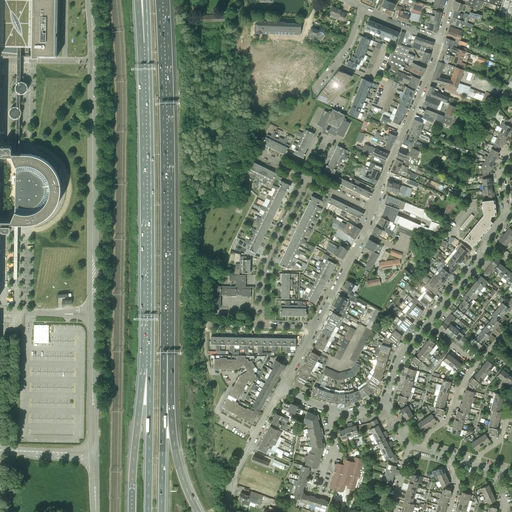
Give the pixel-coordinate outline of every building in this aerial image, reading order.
[(33,0),(30,0),(0,0),(0,55),(17,56),(21,56),(22,46),(25,46),(25,52),(27,52),(28,52),(29,46),(32,46),(32,56),(57,57),(58,0),(33,0)] [(387,9),(390,2),(391,0),(390,0),(383,0),(381,6),(387,9)] [(410,7),(413,8),(415,1),(410,0),(406,0),(405,4),(410,6),(410,7)] [(435,0),(434,6),(442,8),(444,0),(435,0)] [(511,0),(455,0),(455,1),(467,5),(479,9),(482,1),(501,7),(498,14),(511,18),(511,0)] [(415,1),(413,8),(412,12),(421,14),(424,4),(420,2),(415,1)] [(453,10),(460,12),(460,10),(465,12),(467,5),(455,1),(453,10)] [(390,2),(387,9),(393,11),(396,4),(390,2)] [(407,22),(409,15),(404,13),(405,8),(397,5),(394,13),(398,14),(397,18),(407,22)] [(333,18),(343,21),(346,14),(340,13),(341,10),(332,7),(330,14),(334,16),(333,18)] [(430,20),(439,22),(441,12),(436,11),(434,16),(427,14),(426,16),(430,17),(430,20)] [(463,21),(467,22),(468,16),(469,14),(463,12),(462,14),(454,11),(452,17),(463,21)] [(421,14),(412,12),(409,20),(418,22),(421,14)] [(469,14),(468,16),(480,20),(482,15),(477,13),(476,14),(470,12),(469,14)] [(450,24),(462,28),(463,21),(452,17),(450,24)] [(365,29),(370,31),(374,22),(369,20),(369,19),(367,24),(365,23),(364,27),(365,28),(365,29)] [(430,19),(428,29),(431,30),(436,31),(439,22),(430,20),(430,19)] [(265,33),(297,34),(300,34),(301,23),(284,23),(284,21),(257,20),(257,24),(256,24),(255,32),(255,33),(265,33)] [(370,31),(375,33),(379,24),(374,22),(370,31)] [(375,33),(380,35),(384,26),(379,24),(375,33)] [(380,35),(385,37),(389,28),(384,26),(380,35)] [(460,40),(461,37),(463,32),(449,27),(448,31),(447,35),(453,37),(460,40)] [(324,35),(324,34),(325,30),(320,28),(319,31),(311,28),(309,33),(317,36),(317,37),(321,38),(322,34),(324,35)] [(385,37),(390,39),(394,30),(389,28),(385,37)] [(395,41),(399,32),(398,32),(394,30),(390,39),(395,41)] [(401,44),(405,33),(401,32),(399,36),(399,37),(398,39),(398,40),(397,42),(397,43),(401,44)] [(360,41),(369,45),(371,40),(362,36),(360,41)] [(415,49),(420,50),(424,39),(416,36),(413,44),(419,46),(419,47),(418,48),(416,47),(415,48),(415,49)] [(444,43),(456,48),(457,45),(458,43),(465,46),(466,43),(460,40),(453,37),(452,40),(446,37),(444,43)] [(425,48),(431,50),(433,42),(424,39),(420,50),(422,51),(423,49),(424,49),(425,48)] [(358,46),(367,50),(369,45),(360,41),(358,46)] [(394,52),(406,57),(414,60),(416,55),(409,53),(412,47),(401,44),(397,43),(396,44),(396,45),(395,47),(394,50),(394,49),(394,50),(394,52)] [(461,62),(462,59),(465,51),(456,48),(444,43),(441,52),(449,55),(450,51),(456,53),(453,61),(453,62),(456,63),(460,65),(461,62)] [(356,51),(364,55),(367,50),(358,46),(356,51)] [(421,61),(427,63),(430,53),(422,51),(420,50),(419,55),(420,55),(420,58),(421,59),(421,61)] [(352,56),(361,60),(363,60),(362,60),(364,55),(356,51),(355,53),(353,53),(352,56)] [(438,61),(447,64),(450,55),(449,55),(441,52),(438,61)] [(348,60),(357,64),(359,65),(359,64),(361,60),(352,56),(351,58),(350,57),(348,60)] [(345,65),(355,69),(356,69),(355,69),(357,64),(348,60),(348,62),(346,61),(345,65)] [(424,72),(426,68),(410,61),(408,65),(424,72)] [(435,70),(433,76),(432,81),(447,85),(457,88),(461,79),(462,79),(463,76),(462,75),(464,70),(447,64),(438,61),(436,66),(435,70)] [(422,76),(424,72),(408,65),(407,68),(409,70),(409,71),(422,76)] [(419,79),(412,76),(410,75),(410,76),(407,75),(402,73),(403,70),(401,69),(399,68),(396,74),(417,83),(419,79)] [(329,104),(340,91),(352,76),(338,71),(315,99),(329,104)] [(415,89),(417,83),(396,74),(395,74),(393,77),(395,77),(395,78),(407,83),(408,82),(409,83),(408,85),(415,89)] [(360,84),(370,87),(372,83),(372,82),(362,78),(360,84)] [(492,94),(496,85),(490,82),(485,90),(492,94)] [(457,88),(456,91),(461,93),(482,101),(494,106),(499,97),(485,91),(484,93),(471,88),(459,83),(457,88)] [(358,89),(367,92),(370,87),(360,84),(358,89)] [(403,92),(404,93),(412,96),(415,90),(405,86),(403,92)] [(426,95),(446,103),(448,97),(437,92),(438,89),(435,88),(430,86),(426,95)] [(356,94),(365,97),(367,92),(358,89),(356,94)] [(402,98),(410,102),(412,96),(404,93),(402,98)] [(354,99),(363,102),(365,97),(356,94),(354,99)] [(423,103),(437,109),(440,102),(426,96),(423,103)] [(399,104),(407,107),(410,102),(402,98),(399,104)] [(352,104),(361,107),(363,102),(354,99),(352,104)] [(350,109),(359,112),(361,107),(352,104),(350,109)] [(397,109),(405,113),(407,107),(399,104),(397,109)] [(438,114),(436,120),(450,126),(454,128),(456,128),(458,123),(456,122),(458,119),(457,118),(459,114),(456,113),(454,112),(456,107),(449,104),(445,113),(444,116),(438,114)] [(336,134),(343,137),(350,123),(346,121),(347,120),(344,118),(346,115),(340,113),(341,112),(339,111),(338,112),(333,109),(332,112),(329,111),(328,112),(324,110),(317,124),(324,128),(323,130),(335,136),(336,134)] [(350,109),(348,114),(357,118),(358,117),(357,117),(359,112),(350,109)] [(395,115),(402,118),(405,113),(397,109),(395,115)] [(393,121),(400,125),(402,118),(395,115),(393,121)] [(414,119),(422,123),(425,124),(427,120),(415,115),(414,119)] [(411,125),(420,129),(422,123),(414,119),(411,125)] [(502,128),(511,133),(511,131),(510,130),(511,127),(511,126),(511,123),(508,120),(505,119),(503,123),(502,122),(499,127),(502,128)] [(429,137),(420,133),(421,132),(419,131),(420,129),(411,125),(407,134),(409,134),(418,138),(427,142),(429,137)] [(510,135),(511,133),(502,128),(500,132),(497,130),(497,132),(507,137),(508,134),(510,135)] [(298,133),(311,140),(314,134),(309,132),(305,129),(303,133),(299,131),(298,133)] [(262,144),(268,146),(275,133),(275,132),(273,131),(271,136),(267,134),(262,144)] [(359,142),(363,143),(366,134),(359,132),(355,143),(359,145),(359,142)] [(386,143),(392,145),(396,136),(388,132),(386,137),(384,136),(383,138),(379,137),(378,139),(386,143)] [(497,138),(506,143),(507,141),(505,140),(507,137),(497,132),(496,133),(498,135),(497,138)] [(268,146),(274,149),(278,140),(275,138),(277,134),(275,133),(268,146)] [(308,145),(311,140),(298,133),(297,135),(301,137),(299,141),(308,145)] [(414,143),(421,146),(422,146),(423,144),(416,141),(418,138),(409,134),(407,134),(406,133),(404,139),(414,143)] [(274,149),(279,152),(286,139),(284,138),(282,141),(278,140),(274,149)] [(493,146),(498,149),(500,146),(502,147),(503,144),(505,145),(506,143),(497,138),(494,143),(493,146)] [(286,153),(287,150),(290,145),(286,143),(288,140),(286,139),(279,152),(285,155),(286,153)] [(296,147),(305,151),(308,145),(299,141),(297,144),(294,142),(293,144),(296,146),(296,147)] [(396,156),(404,160),(407,162),(409,156),(416,159),(417,158),(420,159),(423,152),(419,151),(421,146),(414,143),(412,148),(412,147),(408,155),(407,155),(398,151),(396,156)] [(388,154),(375,148),(364,144),(363,147),(356,145),(355,148),(385,161),(388,154)] [(0,222),(2,223),(2,225),(1,225),(0,225),(0,224),(0,230),(0,231),(1,231),(2,230),(2,229),(3,229),(3,231),(10,231),(10,230),(11,230),(11,224),(14,224),(15,238),(14,279),(17,279),(18,238),(18,224),(20,224),(29,224),(30,224),(32,223),(33,223),(35,223),(36,222),(38,222),(40,221),(42,220),(44,219),(45,218),(47,217),(48,216),(49,215),(51,213),(52,212),(53,211),(54,209),(55,209),(56,207),(56,206),(57,204),(58,203),(59,201),(59,199),(60,198),(60,196),(61,194),(61,192),(61,191),(61,190),(61,188),(61,186),(61,185),(61,183),(60,182),(60,181),(60,179),(59,179),(59,177),(58,175),(58,174),(57,173),(57,172),(56,171),(55,169),(54,168),(54,167),(52,166),(51,164),(50,163),(49,162),(47,161),(46,160),(44,159),(43,158),(41,157),(39,156),(37,155),(35,155),(34,154),(32,154),(30,154),(29,154),(28,153),(26,153),(20,153),(16,153),(12,153),(12,147),(11,147),(11,146),(4,146),(4,147),(3,146),(2,146),(1,146),(1,147),(1,150),(1,151),(1,152),(2,152),(3,152),(3,154),(0,153),(0,222)] [(334,151),(347,158),(348,156),(345,154),(347,150),(342,148),(337,146),(334,151)] [(489,153),(498,158),(499,156),(497,155),(499,152),(497,151),(498,149),(493,146),(491,148),(489,153)] [(305,155),(305,154),(304,153),(305,151),(296,147),(294,149),(296,150),(294,153),(303,158),(305,154),(305,155)] [(346,160),(347,158),(334,151),(332,157),(341,162),(343,158),(346,160)] [(497,160),(498,158),(489,153),(487,157),(485,155),(484,157),(494,162),(495,159),(497,160)] [(329,163),(332,164),(336,166),(342,169),(343,167),(339,165),(341,162),(332,157),(329,163)] [(384,165),(385,161),(374,157),(372,160),(380,163),(384,165)] [(484,163),(493,168),(494,166),(493,165),(494,162),(484,157),(483,158),(485,160),(484,163)] [(394,165),(409,171),(410,171),(407,169),(408,167),(405,166),(402,164),(403,162),(396,159),(394,165)] [(251,177),(253,178),(259,165),(253,162),(249,171),(252,173),(251,177)] [(381,172),(382,167),(374,164),(370,162),(368,167),(373,169),(381,172)] [(483,175),(489,174),(489,172),(490,169),(492,170),(493,168),(484,163),(481,168),(483,169),(482,171),(483,175)] [(369,180),(376,183),(380,172),(373,169),(360,164),(359,167),(367,170),(368,170),(372,172),(371,174),(369,173),(368,175),(366,174),(364,178),(369,180)] [(257,175),(260,177),(265,168),(259,165),(253,178),(255,179),(257,175)] [(409,174),(409,171),(394,165),(391,170),(398,173),(399,170),(402,172),(402,171),(409,174)] [(262,183),(264,184),(270,170),(265,168),(260,177),(264,179),(262,183)] [(271,182),(274,178),(276,173),(270,170),(264,184),(266,185),(268,181),(271,182)] [(482,184),(493,183),(493,181),(491,181),(490,178),(489,178),(489,174),(483,175),(479,176),(479,179),(482,179),(482,184)] [(337,182),(345,186),(348,181),(339,177),(337,182)] [(409,180),(408,184),(417,188),(419,184),(409,180)] [(279,188),(286,192),(287,189),(288,189),(289,189),(288,189),(290,185),(281,181),(279,184),(280,185),(279,185),(280,186),(279,188)] [(345,186),(353,190),(356,185),(348,181),(345,186)] [(386,190),(401,194),(401,193),(406,194),(408,187),(403,186),(387,181),(386,190)] [(283,197),(286,192),(279,188),(277,187),(276,187),(273,185),(272,187),(275,189),(274,192),(283,197)] [(353,190),(361,194),(364,189),(356,185),(353,190)] [(361,194),(369,198),(372,193),(364,189),(361,194)] [(492,189),(483,190),(484,195),(488,195),(488,198),(494,197),(494,192),(492,192),(492,189)] [(280,203),(283,197),(274,192),(272,196),(268,194),(267,196),(280,203)] [(278,208),(280,203),(267,196),(266,198),(270,200),(268,203),(278,208)] [(318,203),(319,204),(321,200),(312,196),(310,199),(309,200),(311,200),(309,203),(316,206),(317,203),(318,204),(318,203)] [(394,222),(397,215),(399,209),(397,209),(400,201),(390,197),(387,205),(386,205),(382,217),(390,221),(394,223),(394,222)] [(328,203),(336,206),(339,201),(331,198),(328,203)] [(449,198),(444,213),(452,216),(457,201),(449,198)] [(486,217),(490,220),(490,219),(491,218),(491,217),(491,216),(495,216),(495,212),(496,212),(495,204),(494,204),(493,200),(482,201),(482,205),(480,205),(480,209),(483,209),(483,215),(486,217)] [(336,206),(345,211),(347,206),(339,201),(336,206)] [(425,211),(425,210),(406,202),(403,209),(422,217),(425,211)] [(262,207),(275,214),(278,208),(268,203),(267,207),(263,205),(262,207)] [(306,208),(316,213),(318,209),(321,211),(322,209),(319,207),(316,206),(309,203),(306,208)] [(345,211),(353,214),(355,209),(347,206),(345,211)] [(272,219),(275,214),(262,207),(261,209),(264,211),(263,215),(272,219)] [(304,214),(317,220),(318,218),(314,216),(316,213),(306,208),(304,214)] [(353,214),(361,218),(363,213),(355,209),(353,214)] [(431,221),(428,228),(397,215),(394,222),(397,224),(399,225),(413,231),(416,232),(417,229),(436,237),(438,233),(438,232),(441,225),(441,226),(444,219),(425,211),(422,217),(431,221)] [(316,222),(317,220),(304,214),(301,220),(310,224),(312,221),(316,222)] [(460,228),(463,230),(474,216),(471,214),(460,228)] [(256,218),(270,225),(272,219),(263,215),(261,218),(257,216),(256,218)] [(491,226),(490,225),(492,222),(490,220),(486,217),(483,215),(478,221),(477,219),(474,223),(476,224),(473,227),(482,234),(484,232),(486,233),(491,226)] [(337,227),(343,229),(346,223),(341,221),(342,218),(337,216),(334,223),(338,225),(337,227)] [(385,229),(395,235),(396,233),(388,229),(390,225),(388,225),(390,221),(382,217),(381,216),(378,223),(386,228),(385,229)] [(267,230),(270,225),(256,218),(256,219),(253,217),(253,219),(259,222),(257,226),(267,230)] [(298,225),(311,231),(312,229),(309,227),(310,224),(301,220),(298,225)] [(342,231),(355,239),(361,230),(348,222),(342,231)] [(310,234),(311,231),(298,225),(296,231),(305,235),(307,232),(310,234)] [(411,236),(413,231),(399,225),(397,231),(411,236)] [(251,230),(264,236),(267,230),(257,226),(256,229),(249,226),(247,228),(251,230)] [(372,233),(378,237),(380,234),(382,236),(385,232),(394,237),(395,235),(385,229),(384,231),(376,226),(372,233)] [(476,245),(478,241),(481,238),(480,237),(482,234),(473,227),(471,230),(469,228),(466,232),(468,233),(463,239),(472,247),(475,244),(476,245)] [(261,241),(264,236),(251,230),(250,232),(254,234),(252,237),(261,241)] [(293,236),(306,242),(307,240),(303,239),(305,235),(296,231),(293,236)] [(501,235),(509,242),(510,241),(511,238),(511,237),(506,232),(504,234),(502,233),(501,235)] [(507,244),(509,242),(501,235),(499,237),(501,238),(499,240),(500,242),(498,244),(503,248),(505,246),(506,246),(507,244)] [(305,245),(306,242),(293,236),(290,242),(300,246),(301,243),(305,245)] [(245,240),(259,247),(261,241),(252,237),(250,240),(246,239),(245,240)] [(256,253),(259,247),(245,240),(245,241),(241,239),(240,241),(244,243),(248,245),(245,252),(251,254),(252,251),(256,253)] [(365,246),(373,251),(379,254),(382,247),(378,244),(369,239),(365,246)] [(287,247),(300,254),(301,252),(298,250),(300,246),(290,242),(287,247)] [(348,250),(340,245),(338,248),(337,248),(337,247),(330,242),(329,245),(325,243),(323,247),(326,248),(326,249),(333,253),(342,259),(348,250)] [(471,251),(470,250),(466,246),(464,249),(461,246),(463,244),(460,242),(458,245),(460,246),(457,251),(464,256),(466,254),(467,255),(471,251)] [(299,256),(300,254),(287,247),(285,253),(294,257),(296,254),(299,256)] [(389,255),(401,259),(403,253),(391,249),(390,253),(389,255)] [(379,254),(373,251),(371,255),(366,264),(367,264),(372,267),(377,258),(379,255),(379,254)] [(381,258),(386,260),(390,253),(385,251),(381,258)] [(462,259),(464,256),(457,251),(454,255),(462,261),(463,260),(462,259)] [(282,258),(295,265),(296,263),(292,261),(294,257),(285,253),(282,258)] [(460,263),(462,261),(454,255),(450,259),(457,265),(459,262),(460,263)] [(235,266),(250,266),(250,260),(246,260),(247,256),(240,256),(240,264),(235,264),(235,266)] [(294,266),(295,265),(282,258),(279,264),(288,269),(291,265),(294,266)] [(396,265),(401,265),(400,259),(379,262),(380,268),(382,267),(383,270),(392,268),(392,266),(396,265)] [(448,268),(453,272),(456,268),(455,267),(457,265),(450,259),(447,263),(450,266),(448,268)] [(320,263),(333,270),(336,264),(331,262),(326,260),(325,263),(321,261),(320,263)] [(497,266),(495,269),(494,270),(498,274),(504,266),(502,264),(502,263),(501,262),(497,266)] [(330,276),(333,270),(320,263),(319,265),(322,267),(320,271),(330,276)] [(498,274),(502,277),(508,270),(504,266),(498,274)] [(439,272),(446,278),(448,275),(449,277),(453,272),(448,268),(446,271),(443,268),(439,272)] [(386,281),(388,283),(398,272),(396,270),(386,281)] [(507,281),(511,276),(511,274),(511,273),(508,270),(502,277),(507,281)] [(314,274),(327,281),(330,276),(320,271),(319,274),(315,272),(314,274)] [(444,280),(446,278),(439,272),(436,276),(444,283),(445,281),(444,280)] [(282,286),(290,286),(290,274),(282,273),(281,283),(282,283),(282,286)] [(251,296),(251,291),(251,289),(248,289),(248,286),(246,286),(246,275),(230,274),(230,280),(236,281),(236,286),(212,286),(212,307),(221,307),(221,296),(236,296),(236,295),(242,295),(242,296),(251,296)] [(324,286),(327,281),(314,274),(313,276),(317,278),(315,282),(324,286)] [(442,285),(444,283),(436,276),(432,281),(439,286),(441,284),(442,285)] [(484,286),(488,282),(480,276),(477,280),(484,286)] [(375,285),(381,284),(379,278),(373,279),(367,280),(367,281),(365,282),(366,287),(368,286),(368,287),(375,285)] [(350,294),(356,298),(357,294),(351,291),(355,284),(347,280),(344,287),(347,289),(346,292),(350,294)] [(480,291),(484,286),(477,280),(473,285),(480,291)] [(430,290),(435,294),(438,290),(437,289),(439,286),(432,281),(429,285),(426,283),(425,286),(430,290)] [(321,292),(324,287),(324,286),(315,282),(313,285),(309,283),(308,285),(321,292)] [(318,297),(321,292),(308,285),(307,287),(311,289),(309,293),(318,297)] [(477,295),(480,291),(473,285),(469,289),(477,295)] [(281,299),(289,299),(290,286),(282,286),(282,289),(281,289),(281,299)] [(423,297),(431,303),(433,300),(434,299),(430,296),(432,293),(426,289),(424,291),(426,293),(423,297)] [(473,299),(477,295),(469,289),(466,293),(473,299)] [(305,299),(306,298),(315,303),(318,297),(309,293),(307,296),(304,294),(301,299),(305,299)] [(470,304),(473,299),(466,293),(462,298),(464,300),(470,304)] [(336,300),(345,305),(348,307),(351,301),(355,303),(358,299),(356,298),(350,294),(347,300),(339,295),(336,300)] [(428,306),(431,303),(423,297),(420,301),(418,299),(416,301),(422,306),(423,304),(427,307),(428,305),(428,306)] [(348,307),(345,305),(336,300),(334,305),(341,309),(341,310),(345,313),(348,307)] [(460,304),(468,310),(471,305),(470,304),(464,300),(460,304)] [(413,309),(420,316),(422,313),(423,311),(420,308),(422,306),(416,301),(414,303),(416,305),(413,309)] [(511,307),(507,303),(505,305),(502,302),(498,306),(506,312),(507,310),(508,311),(511,307)] [(464,314),(468,310),(460,304),(457,308),(464,314)] [(503,315),(506,312),(498,306),(495,311),(503,317),(504,316),(503,315)] [(460,319),(464,314),(457,308),(453,313),(460,319)] [(366,327),(372,331),(382,312),(375,309),(366,327)] [(418,318),(420,316),(413,309),(409,313),(407,311),(405,313),(411,318),(413,316),(417,319),(418,318)] [(350,320),(352,316),(345,313),(341,310),(338,315),(350,320)] [(493,317),(500,323),(498,321),(500,319),(501,320),(503,317),(495,311),(491,316),(493,317)] [(330,317),(338,321),(341,323),(343,318),(332,312),(331,315),(330,317)] [(402,321),(410,328),(412,325),(413,324),(409,320),(411,318),(405,313),(403,316),(405,318),(402,321)] [(335,326),(338,321),(330,317),(329,317),(330,317),(328,320),(327,322),(335,326)] [(498,325),(500,323),(493,317),(489,321),(497,328),(499,326),(498,325)] [(407,330),(410,328),(402,321),(399,326),(397,324),(395,326),(401,331),(402,328),(406,332),(407,330)] [(496,330),(497,328),(489,321),(486,326),(493,332),(495,329),(496,330)] [(333,331),(335,326),(327,322),(326,325),(326,324),(325,327),(333,331)] [(451,324),(450,325),(448,327),(446,325),(442,330),(446,333),(447,332),(449,334),(455,327),(451,324)] [(49,325),(34,325),(34,343),(49,343),(49,325)] [(392,334),(399,340),(402,337),(401,337),(402,336),(399,333),(401,331),(395,326),(393,328),(395,330),(392,334)] [(482,330),(490,337),(492,335),(491,334),(493,332),(486,326),(482,330)] [(330,336),(333,331),(325,327),(324,327),(325,327),(323,329),(322,331),(324,332),(330,336)] [(453,338),(459,331),(455,327),(449,334),(453,338)] [(488,339),(490,337),(482,330),(478,335),(485,341),(487,338),(488,339)] [(328,341),(330,336),(324,332),(322,331),(322,332),(321,334),(320,336),(328,341)] [(460,343),(465,338),(463,336),(464,335),(459,331),(453,338),(458,342),(458,341),(460,343)] [(381,344),(388,346),(390,343),(392,341),(396,344),(397,343),(399,340),(392,334),(388,338),(386,336),(383,340),(381,344)] [(475,339),(483,346),(485,344),(484,343),(485,341),(478,335),(475,339)] [(325,345),(328,341),(320,336),(319,336),(320,337),(318,339),(317,341),(325,345)] [(433,348),(436,344),(429,339),(427,341),(426,340),(425,342),(433,348)] [(481,348),(483,346),(475,339),(471,344),(478,350),(480,347),(481,348)] [(323,350),(325,345),(317,341),(316,344),(314,346),(315,346),(323,350)] [(339,346),(346,350),(348,345),(341,342),(339,346)] [(429,353),(433,348),(425,342),(423,344),(424,345),(422,348),(429,353)] [(346,350),(339,346),(337,351),(343,355),(346,350)] [(426,357),(429,353),(422,348),(420,350),(419,349),(418,351),(426,357)] [(309,356),(317,361),(320,356),(312,352),(311,351),(310,354),(309,356)] [(422,362),(426,357),(418,351),(416,353),(417,354),(415,356),(422,362)] [(443,360),(448,364),(453,357),(448,354),(443,360)] [(242,365),(243,365),(245,359),(245,356),(236,355),(236,360),(232,359),(231,369),(236,370),(237,367),(238,367),(242,365)] [(314,366),(317,361),(309,356),(307,359),(308,359),(306,361),(314,366)] [(410,368),(417,370),(418,366),(421,362),(422,362),(415,356),(414,356),(411,360),(412,361),(410,363),(411,364),(410,368)] [(448,364),(452,368),(457,361),(453,357),(448,364)] [(219,368),(223,368),(223,358),(220,358),(220,359),(214,359),(214,369),(219,369),(219,368)] [(227,369),(231,369),(232,359),(227,359),(227,358),(223,358),(223,368),(227,369)] [(279,368),(282,363),(278,361),(279,359),(277,358),(276,360),(273,364),(274,365),(279,368)] [(245,368),(253,364),(251,360),(249,362),(248,359),(245,359),(243,365),(245,368)] [(491,370),(494,366),(494,365),(487,360),(484,364),(491,370)] [(312,371),(314,366),(306,361),(305,363),(304,366),(303,366),(312,371)] [(457,361),(452,368),(457,371),(462,364),(457,361)] [(255,378),(256,376),(256,375),(253,373),(255,371),(253,369),(255,367),(253,364),(245,368),(248,372),(247,373),(242,376),(242,377),(248,381),(252,383),(254,380),(255,378)] [(487,374),(491,370),(484,364),(480,369),(487,374)] [(280,374),(282,370),(279,368),(274,365),(272,370),(280,374)] [(374,371),(384,374),(383,374),(384,370),(385,368),(375,365),(374,371)] [(309,375),(312,371),(303,366),(302,368),(301,370),(301,371),(309,375)] [(417,370),(410,368),(408,368),(406,373),(415,376),(417,370)] [(484,378),(487,374),(480,369),(477,373),(484,378)] [(497,376),(502,379),(507,373),(502,369),(497,376)] [(277,378),(280,374),(272,370),(270,374),(277,378)] [(306,380),(309,375),(301,371),(299,373),(300,373),(298,375),(306,380)] [(372,375),(372,376),(381,380),(382,376),(382,377),(384,374),(374,371),(372,375)] [(413,382),(415,376),(406,373),(405,379),(413,382)] [(480,383),(484,378),(477,373),(473,378),(480,383)] [(502,379),(506,383),(511,376),(507,373),(502,379)] [(275,383),(277,378),(270,374),(267,379),(275,383)] [(304,385),(306,380),(298,375),(297,377),(297,378),(296,380),(295,380),(304,385)] [(246,385),(248,381),(242,377),(240,376),(237,380),(246,385)] [(370,380),(378,385),(380,382),(381,380),(372,376),(370,380)] [(479,384),(480,383),(473,378),(472,377),(469,381),(470,382),(468,384),(469,385),(476,387),(479,383),(479,384)] [(272,387),(275,383),(267,379),(265,383),(272,387)] [(234,388),(243,393),(245,390),(244,389),(246,385),(237,380),(235,384),(236,384),(234,388)] [(301,390),(304,385),(295,380),(294,382),(293,385),(301,390)] [(378,386),(378,385),(370,380),(367,384),(374,391),(376,388),(378,386)] [(262,388),(270,392),(272,387),(265,383),(262,388)] [(374,391),(367,384),(363,387),(369,395),(369,394),(372,392),(372,393),(374,391)] [(463,395),(473,397),(475,392),(474,392),(476,387),(469,385),(468,390),(466,389),(465,392),(464,392),(463,395)] [(313,396),(315,397),(319,388),(314,386),(312,390),(311,392),(310,395),(313,396)] [(367,396),(369,395),(363,387),(358,390),(364,399),(364,398),(367,396)] [(243,393),(234,388),(232,391),(231,391),(229,395),(238,400),(241,395),(242,396),(243,393)] [(268,396),(270,392),(262,388),(260,392),(268,396)] [(320,399),(324,390),(319,388),(315,397),(316,397),(318,398),(320,399)] [(326,401),(329,392),(324,390),(320,399),(321,399),(323,400),(326,401)] [(361,399),(364,399),(358,390),(354,392),(357,401),(358,401),(358,400),(361,399)] [(265,401),(268,396),(260,392),(257,396),(265,401)] [(329,402),(332,402),(334,393),(329,392),(326,401),(329,401),(329,402)] [(355,401),(357,401),(354,392),(349,393),(349,394),(351,403),(351,402),(355,401)] [(494,398),(502,401),(503,398),(504,398),(505,395),(495,393),(494,398)] [(402,408),(407,405),(406,403),(408,398),(409,398),(400,395),(399,395),(397,400),(399,400),(398,403),(399,403),(402,408)] [(463,400),(471,403),(473,397),(463,395),(462,397),(464,397),(463,400)] [(263,405),(265,401),(257,396),(255,401),(263,405)] [(227,409),(230,411),(235,401),(232,400),(232,401),(227,398),(222,407),(226,409),(227,409)] [(492,404),(502,407),(503,404),(501,404),(502,401),(494,398),(492,404)] [(233,413),(237,416),(242,407),(238,404),(239,403),(235,401),(230,411),(234,413),(233,413)] [(260,410),(263,405),(255,401),(252,406),(260,410)] [(287,410),(291,412),(294,404),(290,403),(290,404),(284,401),(282,405),(288,408),(287,410)] [(291,412),(292,413),(293,413),(294,411),(302,414),(303,410),(298,407),(298,406),(294,404),(291,412)] [(493,410),(501,413),(502,412),(499,411),(500,409),(501,409),(502,407),(492,404),(490,410),(493,410)] [(403,414),(410,410),(407,405),(402,408),(400,409),(403,414)] [(457,411),(466,414),(468,414),(470,408),(460,405),(459,408),(460,408),(460,411),(457,410),(457,411)] [(242,417),(245,419),(250,410),(247,408),(246,409),(242,407),(237,416),(241,418),(242,417)] [(442,414),(443,414),(444,409),(443,409),(435,407),(436,407),(434,412),(432,413),(436,419),(440,416),(441,417),(442,414)] [(250,410),(245,419),(249,421),(249,422),(253,424),(257,415),(252,412),(253,411),(250,410)] [(405,420),(413,415),(410,410),(403,414),(405,420)] [(308,426),(319,424),(318,420),(319,419),(318,415),(314,413),(313,414),(307,411),(303,422),(305,423),(307,424),(308,426)] [(276,425),(278,426),(284,417),(276,413),(271,422),(276,425)] [(434,423),(436,421),(437,421),(436,419),(432,413),(427,417),(432,425),(435,424),(434,423)] [(490,421),(498,424),(500,418),(491,416),(490,421)] [(430,427),(432,425),(427,417),(422,420),(427,427),(430,426),(430,427)] [(424,429),(427,427),(422,420),(417,423),(423,432),(425,430),(424,429)] [(358,432),(360,431),(359,425),(356,426),(356,425),(353,426),(352,422),(349,423),(353,436),(358,434),(358,432)] [(347,437),(353,436),(349,423),(347,423),(348,427),(344,428),(345,429),(347,438),(347,437)] [(309,437),(310,441),(321,438),(323,438),(322,436),(323,435),(322,431),(321,428),(320,428),(319,424),(308,426),(309,428),(307,429),(308,433),(306,433),(306,436),(307,438),(309,437)] [(372,434),(381,430),(379,427),(380,426),(379,424),(372,428),(370,429),(372,434)] [(268,430),(275,434),(279,436),(281,431),(278,430),(270,426),(268,430)] [(495,434),(496,434),(498,429),(497,429),(488,426),(488,427),(489,427),(488,432),(485,433),(489,439),(493,436),(495,436),(495,434)] [(461,430),(453,427),(451,433),(459,435),(461,430)] [(341,440),(347,438),(345,429),(342,430),(341,428),(336,430),(337,436),(340,435),(341,440)] [(273,439),(275,434),(268,430),(265,435),(273,439)] [(372,434),(375,439),(387,433),(385,431),(382,432),(381,430),(372,434)] [(378,444),(386,440),(384,437),(388,435),(387,433),(375,439),(378,444)] [(490,441),(489,439),(485,433),(480,436),(485,444),(490,441)] [(271,443),(273,439),(265,435),(263,439),(271,443)] [(480,447),(485,444),(480,436),(475,440),(480,447)] [(324,451),(325,447),(324,443),(322,444),(322,441),(321,438),(310,441),(312,447),(311,451),(321,454),(322,450),(324,451)] [(268,448),(271,443),(263,439),(260,444),(268,448)] [(378,444),(380,449),(392,443),(391,441),(387,443),(386,440),(378,444)] [(475,450),(480,447),(475,440),(470,443),(475,450)] [(383,454),(391,450),(390,447),(393,445),(392,443),(380,449),(383,454)] [(266,453),(268,448),(260,444),(258,448),(266,453)] [(389,458),(390,460),(396,457),(394,452),(393,453),(391,450),(383,454),(386,460),(389,458)] [(305,455),(304,457),(304,459),(306,460),(305,464),(317,468),(318,465),(319,466),(320,462),(322,458),(320,458),(321,454),(311,451),(310,452),(309,452),(308,456),(305,455)] [(251,461),(267,467),(269,462),(262,459),(262,460),(253,456),(251,461)] [(330,488),(335,490),(337,490),(337,491),(343,491),(345,485),(347,485),(347,488),(349,488),(348,488),(354,489),(357,481),(358,479),(357,478),(358,475),(359,475),(359,472),(363,460),(357,458),(355,457),(354,462),(344,459),(342,464),(337,464),(335,470),(336,471),(336,473),(334,473),(330,488)] [(272,464),(283,469),(286,464),(274,459),(272,464)] [(396,466),(397,463),(390,461),(389,464),(388,463),(386,468),(399,472),(399,470),(396,469),(397,466),(396,466)] [(437,475),(444,472),(443,469),(444,469),(443,466),(434,470),(437,475)] [(394,474),(398,475),(399,472),(386,468),(384,474),(393,477),(394,474)] [(439,481),(448,477),(447,474),(446,475),(444,472),(437,475),(439,481)] [(410,479),(418,482),(420,476),(412,473),(410,479)] [(383,480),(387,481),(386,484),(392,486),(394,480),(392,480),(393,477),(384,474),(383,480)] [(447,483),(449,483),(448,480),(449,479),(448,477),(439,481),(442,486),(447,483)] [(450,497),(451,491),(450,491),(451,488),(449,488),(447,483),(442,486),(443,489),(441,493),(440,493),(440,494),(449,496),(450,497)] [(407,490),(415,493),(417,487),(409,484),(407,490)] [(483,493),(491,490),(488,484),(480,488),(483,493)] [(295,496),(294,498),(297,499),(300,500),(302,493),(303,493),(303,491),(302,491),(303,488),(296,486),(293,496),(295,496)] [(405,496),(414,498),(415,493),(407,490),(405,496)] [(485,499),(493,495),(491,490),(483,493),(485,499)] [(239,497),(255,503),(254,504),(258,506),(258,504),(260,505),(263,495),(251,491),(249,496),(241,492),(239,497)] [(459,497),(469,500),(471,494),(462,492),(461,495),(460,495),(459,497)] [(493,501),(495,500),(493,495),(485,499),(488,504),(493,501)] [(459,503),(467,505),(469,500),(459,497),(459,500),(460,500),(459,503)] [(437,505),(446,507),(447,502),(439,499),(437,505)] [(405,507),(413,510),(415,504),(412,504),(404,501),(404,502),(405,502),(404,504),(405,504),(405,507)] [(496,511),(497,509),(496,509),(497,506),(496,506),(493,501),(488,504),(489,507),(488,507),(487,511),(488,511),(496,511)]
